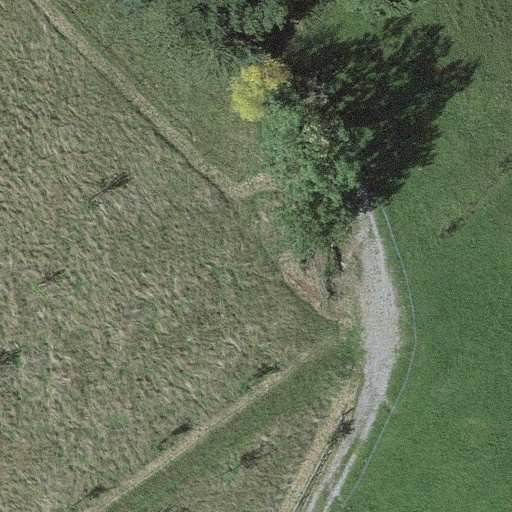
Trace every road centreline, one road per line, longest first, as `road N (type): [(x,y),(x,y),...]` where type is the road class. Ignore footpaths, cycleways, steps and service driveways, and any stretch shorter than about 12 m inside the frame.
road 1 (track): [(316,511),(367,405),(388,307),(330,127),(247,0)]
road 2 (track): [(127,511),(343,356),(382,354)]
